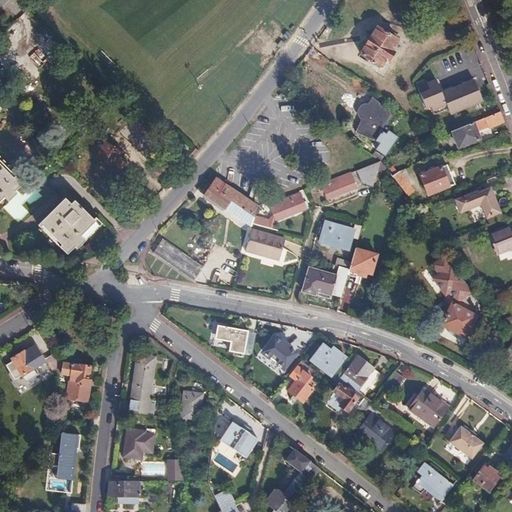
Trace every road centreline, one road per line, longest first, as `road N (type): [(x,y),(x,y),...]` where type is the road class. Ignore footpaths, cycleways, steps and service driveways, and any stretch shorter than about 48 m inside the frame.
road 1 (residential): [(511,410),(366,332),(142,294)]
road 2 (residential): [(329,0),(223,139),(88,290)]
road 3 (residential): [(142,313),(395,511)]
road 4 (residential): [(94,511),(121,335),(142,313)]
